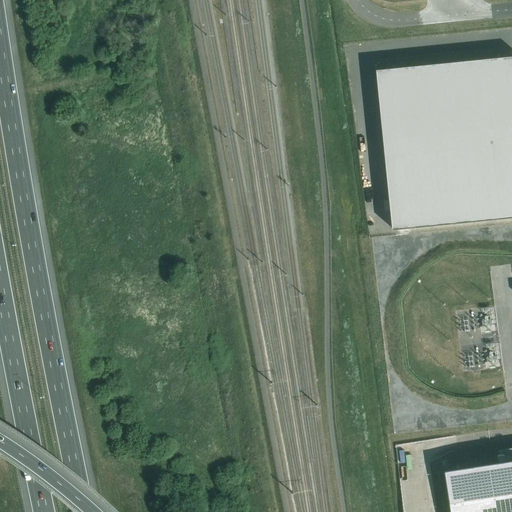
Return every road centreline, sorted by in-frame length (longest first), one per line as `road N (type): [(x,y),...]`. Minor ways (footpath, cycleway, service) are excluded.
road 1 (motorway): [(81,511),(0,71)]
road 2 (motorway): [(0,302),(41,511)]
road 3 (unclassified): [(511,9),(396,20),(357,0)]
